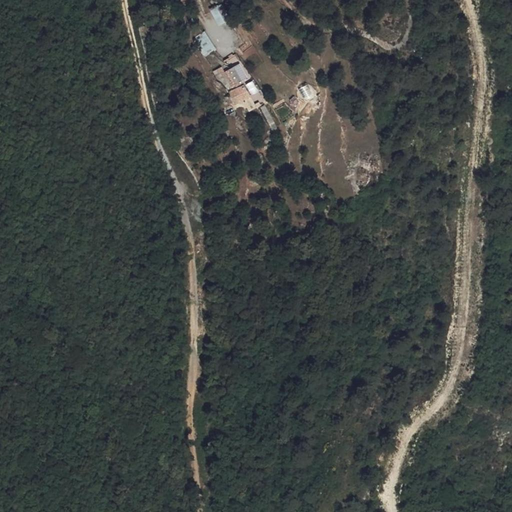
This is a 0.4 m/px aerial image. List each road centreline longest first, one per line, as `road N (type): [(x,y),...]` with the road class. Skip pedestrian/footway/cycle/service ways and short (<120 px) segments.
road 1 (track): [(467,0),(484,82),(456,373),(404,439),(389,496),(394,511)]
road 2 (track): [(202,511),(194,263),(124,0)]
